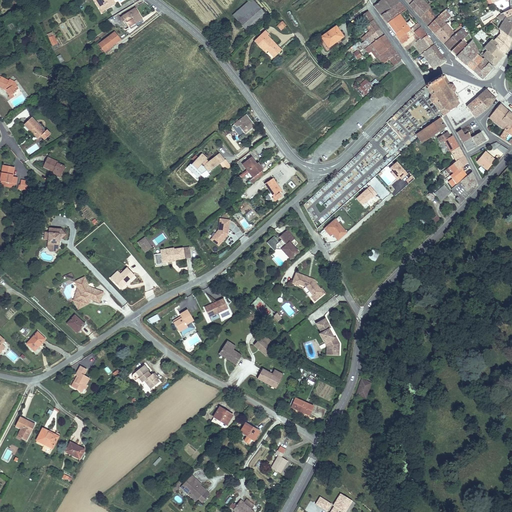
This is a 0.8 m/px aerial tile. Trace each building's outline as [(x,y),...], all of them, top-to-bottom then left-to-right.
[(98,0),(103,8),(117,0),(98,0)] [(265,14),(253,0),(252,0),(233,16),(246,30),(265,14)] [(384,0),(374,9),(381,19),(399,6),(393,0),(384,0)] [(402,0),(415,13),(428,29),(437,21),(420,0),(402,0)] [(133,22),(138,18),(144,12),(137,4),(125,13),(128,17),(133,22)] [(399,6),(381,19),(386,26),(398,18),(405,12),(399,6)] [(505,21),(511,18),(511,6),(508,7),(508,8),(508,12),(498,17),(505,21)] [(496,13),(498,17),(508,12),(508,8),(496,13)] [(287,13),(293,24),(296,22),(290,12),(287,13)] [(373,22),(367,13),(359,19),(365,27),(373,22)] [(437,21),(428,29),(434,35),(446,26),(450,19),(447,16),(449,14),(448,13),(437,21)] [(501,26),(511,39),(511,38),(511,18),(505,21),(498,17),(490,24),(497,30),(501,26)] [(398,18),(386,26),(397,40),(398,42),(415,28),(412,25),(407,29),(405,27),(398,18)] [(360,39),(363,42),(367,39),(370,38),(379,31),(378,30),(373,22),(365,27),(362,30),(366,35),(360,39)] [(336,37),(338,39),(342,36),(334,26),(320,37),(326,44),(336,37)] [(415,28),(398,42),(402,47),(405,45),(407,48),(411,44),(414,48),(421,57),(434,47),(427,38),(419,44),(412,36),(420,30),(417,26),(415,28)] [(446,26),(434,35),(444,46),(458,34),(456,32),(453,35),(446,26)] [(502,35),(510,45),(511,39),(501,26),(497,30),(502,34),(502,35)] [(54,43),(62,40),(55,28),(48,31),(54,43)] [(109,46),(123,36),(118,28),(104,39),(109,46)] [(458,34),(444,46),(449,51),(459,42),(460,43),(462,42),(468,37),(464,29),(458,34)] [(424,34),(420,30),(412,36),(419,44),(427,38),(424,34)] [(275,59),(282,52),(267,36),(268,35),(264,31),(253,42),(264,52),(266,50),(275,59)] [(383,37),(379,31),(370,38),(374,44),(383,37)] [(497,51),(503,57),(505,55),(506,53),(510,45),(502,35),(502,34),(493,43),(499,49),(497,51)] [(328,47),(338,39),(336,37),(326,44),(328,47)] [(363,50),(366,54),(370,51),(373,48),(379,56),(391,48),(383,37),(374,44),(371,45),(363,50)] [(362,50),(363,50),(371,45),(367,39),(363,42),(359,46),(362,50)] [(462,42),(460,43),(455,48),(458,51),(453,56),(457,59),(467,47),(462,42)] [(467,47),(457,59),(467,67),(476,57),(478,55),(471,42),(467,47)] [(481,56),(493,68),(503,57),(497,51),(499,49),(493,43),(492,42),(484,50),(486,53),(484,56),(482,55),(481,56)] [(405,45),(402,47),(407,53),(414,48),(411,44),(407,48),(405,45)] [(437,52),(434,47),(421,57),(424,61),(432,71),(435,69),(445,62),(437,52)] [(370,51),(376,59),(376,58),(379,56),(373,48),(370,51)] [(382,66),(388,61),(396,55),(394,53),(391,48),(379,56),(376,58),(382,66)] [(352,53),(357,61),(362,57),(357,50),(352,53)] [(392,67),(401,61),(396,55),(388,61),(392,67)] [(476,57),(467,67),(472,72),(479,66),(481,67),(486,63),(485,63),(481,58),(479,60),(476,57)] [(486,63),(481,67),(488,74),(492,69),(486,63)] [(479,66),(472,72),(475,74),(482,80),(488,74),(481,67),(479,66)] [(9,88),(12,94),(14,92),(13,89),(14,89),(11,84),(12,82),(9,79),(7,80),(0,75),(0,86),(4,89),(6,87),(9,88)] [(435,103),(443,117),(453,110),(458,104),(453,94),(455,90),(452,86),(450,86),(448,87),(447,86),(446,86),(442,81),(444,80),(442,77),(432,84),(426,87),(428,90),(427,90),(431,97),(429,100),(431,104),(435,103)] [(374,87),(379,82),(375,79),(370,84),(374,87)] [(366,80),(356,88),(363,96),(373,88),(366,80)] [(13,96),(12,94),(9,88),(6,87),(4,89),(7,90),(10,94),(8,95),(9,98),(13,96)] [(487,89),(478,97),(483,102),(488,107),(489,107),(495,99),(487,89)] [(483,102),(478,97),(467,106),(471,111),(483,102)] [(483,102),(471,111),(475,117),(488,107),(483,102)] [(489,120),(489,121),(503,132),(508,128),(509,129),(511,125),(511,117),(499,105),(490,119),(489,120)] [(23,122),(36,136),(44,128),(31,114),(23,122)] [(247,114),(233,124),(236,127),(239,125),(244,132),(255,124),(247,114)] [(418,138),(422,143),(446,127),(443,123),(441,124),(440,122),(442,121),(440,118),(416,134),(418,138)] [(236,127),(233,124),(232,125),(240,135),(244,132),(239,125),(236,127)] [(511,125),(509,129),(510,130),(503,141),(504,142),(509,135),(511,136),(511,125)] [(229,132),(225,127),(220,130),(225,135),(229,132)] [(503,132),(499,139),(503,141),(510,130),(509,129),(508,128),(503,132)] [(463,143),(472,137),(469,133),(465,135),(462,130),(457,132),(463,143)] [(480,132),(472,137),(463,143),(468,152),(485,141),(480,132)] [(455,144),(451,138),(443,143),(449,154),(458,149),(455,144)] [(497,151),(503,156),(507,152),(496,144),(489,147),(493,154),(497,151)] [(201,163),(205,159),(206,158),(201,153),(190,163),(196,169),(201,163)] [(206,162),(202,165),(205,170),(207,172),(224,159),(219,153),(206,162)] [(477,163),(484,169),(488,163),(489,165),(492,162),(485,155),(477,163)] [(57,160),(45,156),(42,165),(51,169),(52,167),(54,168),(52,173),(60,176),(65,165),(56,162),(57,160)] [(250,157),(241,164),(251,178),(247,180),(251,186),(263,176),(259,171),(261,169),(256,162),(255,163),(250,157)] [(463,159),(462,159),(447,170),(451,176),(449,178),(452,181),(448,184),(452,189),(466,178),(460,170),(467,164),(463,159)] [(397,181),(406,173),(396,162),(387,171),(397,181)] [(196,169),(200,174),(205,170),(202,165),(201,163),(196,169)] [(11,176),(13,167),(2,165),(0,172),(0,174),(0,180),(14,184),(15,184),(16,177),(11,176)] [(14,184),(0,180),(0,174),(0,172),(0,184),(13,187),(14,184)] [(412,175),(405,179),(408,184),(414,180),(412,175)] [(458,199),(456,200),(460,206),(474,191),(472,189),(473,188),(470,184),(474,181),(474,180),(471,175),(452,191),(456,196),(464,190),(466,192),(458,199)] [(274,193),(282,187),(274,176),(265,182),(274,193)] [(25,191),(27,182),(20,180),(18,185),(17,185),(16,189),(25,191)] [(444,187),(444,186),(427,199),(428,201),(429,200),(444,187)] [(283,189),(282,187),(274,193),(275,195),(273,196),(276,200),(283,195),(281,191),(283,189)] [(440,205),(450,198),(444,187),(429,200),(428,201),(430,205),(437,200),(440,205)] [(464,190),(456,196),(458,199),(466,192),(464,190)] [(248,219),(254,214),(250,210),(244,215),(248,219)] [(425,235),(439,223),(427,210),(414,221),(425,235)] [(219,228),(213,236),(218,239),(219,237),(223,240),(229,232),(231,218),(221,217),(219,228)] [(336,240),(346,232),(334,218),(324,226),(336,240)] [(45,236),(44,239),(50,241),(50,245),(56,246),(58,239),(64,233),(61,228),(48,225),(47,229),(43,228),(42,235),(45,236)] [(276,233),(269,240),(276,248),(278,246),(285,247),(292,255),(300,249),(292,240),(297,236),(289,228),(282,234),(284,237),(285,238),(282,240),(281,239),(276,233)] [(146,238),(140,243),(145,250),(151,245),(147,239),(146,238)] [(50,241),(44,239),(43,246),(46,248),(46,249),(53,251),(56,247),(56,246),(50,245),(50,241)] [(172,245),(165,246),(163,253),(166,257),(169,257),(171,254),(175,254),(175,256),(184,255),(182,244),(173,246),(172,245)] [(163,253),(165,246),(161,246),(164,260),(176,258),(175,256),(175,254),(171,254),(169,257),(166,257),(163,253)] [(372,250),(367,259),(374,263),(379,254),(372,250)] [(120,271),(112,278),(120,286),(134,273),(126,264),(120,271)] [(109,274),(112,278),(120,271),(116,267),(109,274)] [(317,297),(323,292),(319,287),(323,284),(318,278),(319,276),(315,275),(314,277),(307,275),(308,273),(299,269),(295,281),(301,283),(303,280),(309,282),(314,289),(313,291),(317,297)] [(87,294),(90,296),(99,298),(102,289),(89,284),(84,274),(75,278),(79,287),(79,294),(74,297),(79,306),(87,301),(85,299),(87,294)] [(319,287),(323,292),(328,288),(324,283),(323,284),(319,287)] [(225,298),(206,307),(211,316),(230,307),(225,298)] [(282,319),(276,312),(274,314),(266,305),(262,308),(271,318),(273,317),(278,323),(282,319)] [(179,318),(175,320),(181,332),(190,327),(189,326),(197,321),(190,309),(183,313),(184,315),(185,317),(180,320),(179,318)] [(67,319),(76,328),(85,319),(75,311),(67,319)] [(150,325),(160,320),(157,315),(148,319),(150,325)] [(324,334),(328,340),(331,338),(336,345),(336,349),(345,350),(346,340),(343,335),(341,336),(337,330),(337,331),(334,327),(337,325),(331,316),(320,323),(326,332),(324,334)] [(22,327),(19,332),(26,336),(29,332),(22,327)] [(29,343),(37,350),(48,337),(41,331),(29,343)] [(272,337),(267,332),(264,335),(270,340),(272,337)] [(262,333),(256,341),(268,352),(275,344),(270,340),(264,335),(262,333)] [(230,338),(228,341),(237,347),(239,344),(230,338)] [(331,338),(328,340),(332,345),(331,352),(345,353),(345,350),(336,349),(336,345),(331,338)] [(228,341),(222,351),(227,355),(228,353),(232,355),(231,357),(239,362),(245,353),(237,347),(228,341)] [(71,384),(79,389),(81,385),(83,386),(86,387),(88,383),(86,382),(90,375),(84,371),(87,366),(81,362),(76,371),(77,372),(79,373),(76,380),(74,379),(71,384)] [(152,386),(160,379),(153,371),(151,373),(147,369),(149,368),(145,363),(134,372),(134,375),(135,377),(140,376),(143,380),(145,379),(152,386)] [(274,369),(265,365),(260,375),(269,379),(270,377),(274,379),(273,381),(279,384),(284,374),(274,369)] [(285,370),(276,365),(274,369),(284,374),(285,370)] [(365,398),(371,382),(361,378),(356,394),(365,398)] [(318,404),(299,394),(294,404),(313,414),(318,404)] [(230,421),(235,412),(222,405),(216,415),(217,416),(215,418),(223,422),(225,419),(230,421)] [(23,435),(29,438),(36,425),(29,421),(31,417),(24,413),(19,422),(23,424),(21,429),(25,431),(23,435)] [(243,429),(256,435),(261,427),(248,420),(243,429)] [(38,438),(55,447),(61,435),(54,431),(54,430),(46,426),(38,438)] [(67,449),(82,457),(87,447),(82,444),(81,445),(71,440),(67,449)] [(273,464),(283,470),(290,458),(284,455),(286,451),(279,447),(277,450),(279,452),(273,464)] [(156,467),(162,459),(159,457),(153,464),(156,467)] [(255,466),(260,469),(263,463),(258,460),(255,466)] [(207,489),(195,477),(196,476),(193,473),(184,482),(191,489),(199,497),(207,489)] [(191,489),(184,482),(182,485),(189,492),(191,489)] [(334,507),(330,511),(343,511),(348,505),(349,506),(352,502),(342,496),(340,499),(338,498),(333,506),(334,507)] [(326,511),(331,505),(320,497),(315,504),(326,511)] [(236,506),(243,511),(255,511),(258,509),(242,498),(236,506)] [(229,507),(233,510),(239,502),(235,499),(229,507)]
